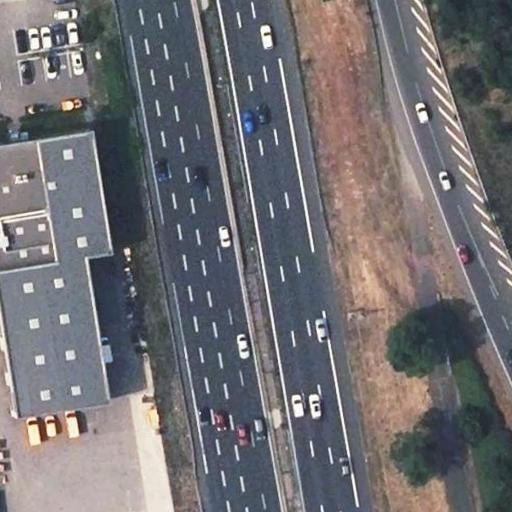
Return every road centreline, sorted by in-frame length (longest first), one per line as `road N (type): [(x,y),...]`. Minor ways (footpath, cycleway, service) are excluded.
road 1 (trunk): [(164,0),(256,511)]
road 2 (motorway): [(331,511),(242,0)]
road 3 (motorway): [(511,341),(410,91),(385,0)]
